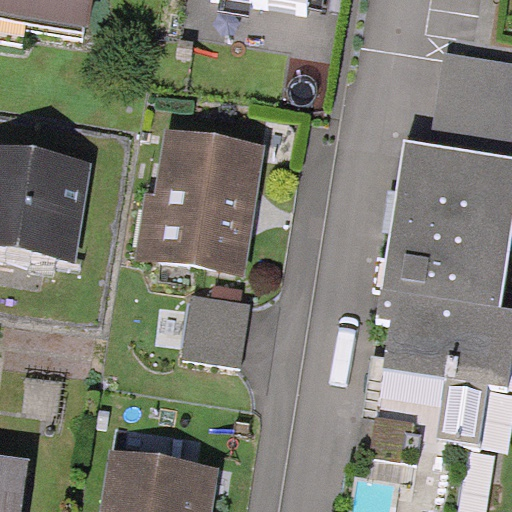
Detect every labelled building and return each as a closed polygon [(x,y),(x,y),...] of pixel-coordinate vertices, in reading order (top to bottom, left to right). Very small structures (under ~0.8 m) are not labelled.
[(96,0),(0,0),(0,19),(91,34),(96,0)] [(216,0),(307,14),(309,0),(216,0)] [(494,391),(511,393),(511,314),(504,313),(511,256),(511,166),(510,167),(511,153),(511,60),(444,51),(430,147),(406,144),(380,322),(396,325),(377,460),(356,457),(348,511),(458,511),(468,446),(485,448),(494,391)] [(267,144),(162,130),(153,196),(142,194),(132,262),(248,279),(267,144)] [(94,164),(0,150),(0,252),(79,264),(94,164)] [(252,306),(195,298),(186,359),(243,367),(252,306)] [(214,511),(221,470),(111,454),(101,511),(214,511)] [(0,511),(23,511),(29,464),(0,460),(0,511)]
